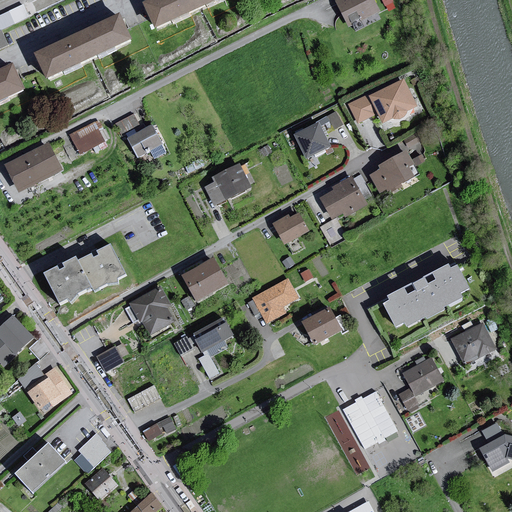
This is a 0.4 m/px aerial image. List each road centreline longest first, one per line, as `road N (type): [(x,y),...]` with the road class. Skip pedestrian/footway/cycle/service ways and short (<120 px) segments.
road 1 (residential): [(179,511),(0,258)]
road 2 (track): [(511,264),(432,0)]
